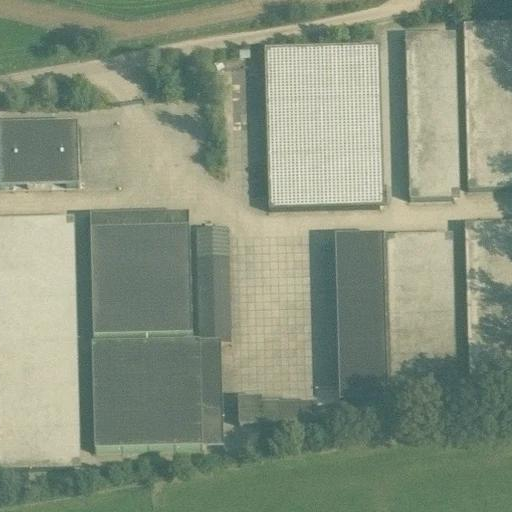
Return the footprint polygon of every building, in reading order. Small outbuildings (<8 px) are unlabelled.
[(467,195),(511,193),(511,27),(461,29),(467,195)] [(408,204),(452,203),(449,37),(406,38),(408,204)] [(356,49),(265,52),(269,213),(361,211),(356,49)] [(0,188),(78,187),(77,124),(0,125),(0,188)] [(0,471),(71,470),(66,218),(0,219),(0,471)] [(467,390),(511,389),(511,227),(463,228),(467,390)] [(92,341),(190,339),(188,231),(89,234),(92,341)] [(198,345),(228,344),(225,232),(195,232),(198,345)] [(344,405),(449,402),(445,237),(340,240),(344,405)] [(91,454),(198,452),(196,345),(89,347),(91,454)] [(259,405),(259,399),(235,399),(235,427),(277,426),(317,426),(317,406),(276,406),(276,405),(259,405)]
